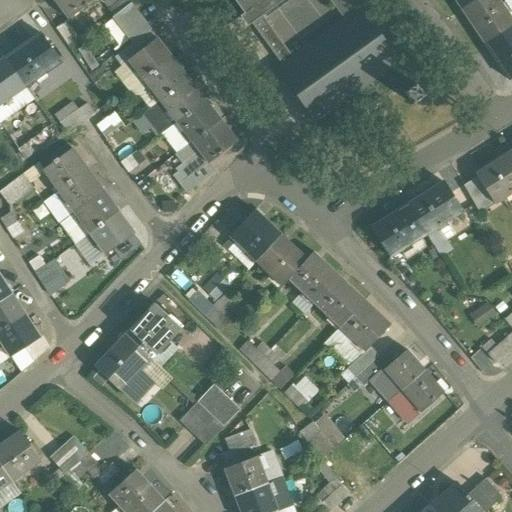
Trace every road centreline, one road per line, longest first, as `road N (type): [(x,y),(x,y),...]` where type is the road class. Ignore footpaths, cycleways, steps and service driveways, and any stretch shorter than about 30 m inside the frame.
road 1 (residential): [(484,409),(322,219)]
road 2 (residential): [(498,120),(322,219)]
road 3 (residential): [(199,507),(58,365)]
road 4 (residential): [(268,160),(164,10)]
road 5 (residential): [(372,511),(484,409)]
road 6 (residential): [(498,120),(412,0)]
road 7 (residential): [(170,247),(86,129)]
road 8 (residential): [(77,348),(0,233)]
road 9 (residential): [(170,247),(77,348)]
road 10 (residential): [(268,160),(170,247)]
